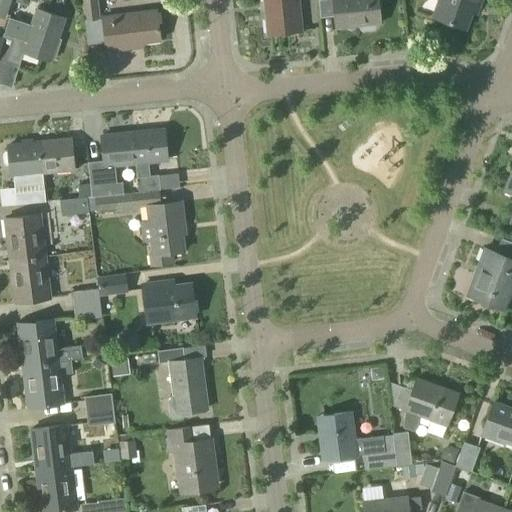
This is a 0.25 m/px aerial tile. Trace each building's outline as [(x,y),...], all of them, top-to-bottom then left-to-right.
[(0,0),(0,17),(4,19),(11,0),(0,0)] [(80,0),(83,21),(99,19),(97,0),(80,0)] [(263,0),(267,34),(302,30),(298,0),(263,0)] [(318,0),(319,9),(334,7),(336,28),(357,25),(362,31),(371,30),(375,24),(380,23),(377,0),(318,0)] [(438,0),(438,1),(443,3),(437,18),(466,28),(474,5),(479,7),(481,0),(438,0)] [(9,17),(3,34),(15,38),(7,62),(18,66),(23,52),(50,61),(51,59),(54,60),(58,49),(55,48),(65,18),(37,9),(31,25),(9,17)] [(106,51),(135,47),(134,42),(160,39),(156,10),(102,17),(106,51)] [(0,59),(7,62),(15,38),(3,34),(1,39),(0,38),(0,59)] [(126,179),(127,193),(135,192),(160,190),(158,176),(149,177),(148,162),(167,160),(164,129),(133,132),(136,163),(135,164),(136,178),(126,179)] [(112,166),(135,164),(136,163),(133,132),(101,135),(106,177),(113,176),(112,166)] [(39,141),(42,173),(74,170),(70,138),(39,141)] [(42,173),(39,141),(8,145),(9,152),(5,152),(2,155),(3,163),(6,165),(10,165),(11,176),(13,176),(14,187),(43,184),(42,173)] [(127,193),(94,196),(95,212),(115,210),(115,212),(137,209),(135,192),(127,193)] [(61,216),(88,213),(86,198),(59,201),(61,216)] [(174,264),(173,253),(184,251),(182,234),(185,233),(181,201),(147,205),(149,221),(140,222),(142,240),(151,238),(153,255),(148,256),(150,268),(174,264)] [(10,261),(45,256),(40,214),(5,219),(10,261)] [(511,243),(500,239),(495,253),(483,248),(477,266),(481,267),(470,295),(503,308),(511,283),(511,243)] [(45,256),(10,261),(15,302),(50,298),(45,256)] [(97,277),(99,296),(128,293),(125,273),(97,277)] [(175,285),(175,280),(142,284),(147,322),(195,316),(191,283),(175,285)] [(70,292),(72,306),(100,303),(98,288),(70,292)] [(100,303),(72,306),(74,322),(102,318),(100,303)] [(23,366),(70,360),(82,358),(80,345),(57,349),(53,320),(18,324),(23,366)] [(183,359),(182,348),(157,351),(158,364),(170,362),(174,395),(171,395),(167,401),(169,414),(174,418),(190,416),(192,411),(207,409),(200,357),(183,359)] [(112,376),(129,374),(127,357),(110,359),(112,376)] [(70,360),(23,366),(28,407),(63,403),(60,375),(72,373),(70,360)] [(370,369),(370,374),(377,379),(382,378),(381,367),(370,369)] [(420,415),(431,419),(428,428),(429,431),(440,435),(443,433),(456,398),(431,389),(433,383),(417,377),(405,410),(403,427),(414,431),(420,415)] [(85,411),(113,408),(111,393),(83,397),(85,411)] [(511,408),(493,402),(481,434),(504,443),(505,441),(511,443),(511,408)] [(113,408),(85,411),(87,427),(115,423),(113,408)] [(362,455),(364,469),(396,466),(392,435),(355,439),(351,412),(323,415),(326,442),(320,443),(322,460),(362,455)] [(36,471),(71,467),(66,425),(31,429),(36,471)] [(193,441),(191,427),(164,430),(166,454),(176,453),(181,493),(211,489),(207,457),(213,457),(211,439),(193,441)] [(396,466),(411,464),(407,432),(392,434),(392,435),(396,466)] [(132,440),(132,434),(119,435),(120,442),(118,442),(120,460),(136,458),(134,440),(132,440)] [(471,472),(479,448),(463,442),(455,466),(441,461),(438,468),(425,464),(418,484),(431,489),(430,491),(444,496),(455,466),(471,472)] [(403,477),(416,476),(415,474),(415,464),(402,465),(403,477)] [(71,467),(36,471),(41,511),(46,511),(76,508),(71,467)] [(385,480),(365,484),(367,494),(387,490),(385,480)] [(459,488),(449,484),(444,496),(444,499),(455,503),(460,488),(459,488)] [(455,511),(503,511),(504,510),(479,500),(480,498),(462,492),(455,511)] [(408,511),(407,496),(363,502),(364,511),(408,511)] [(125,511),(124,498),(96,501),(97,511),(125,511)]
